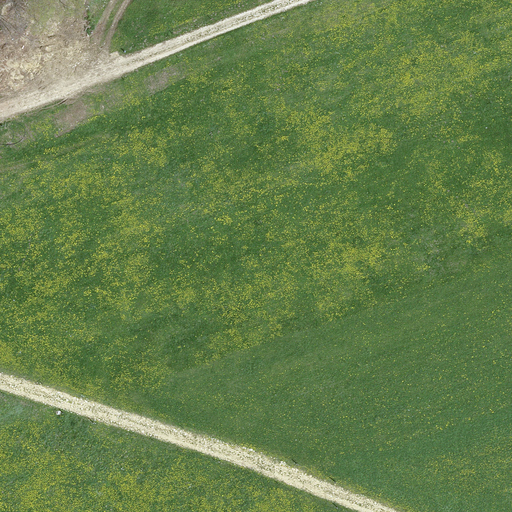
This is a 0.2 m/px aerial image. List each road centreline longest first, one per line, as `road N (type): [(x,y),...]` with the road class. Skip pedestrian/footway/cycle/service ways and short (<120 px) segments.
road 1 (track): [(0,381),(377,511)]
road 2 (track): [(0,119),(300,0)]
